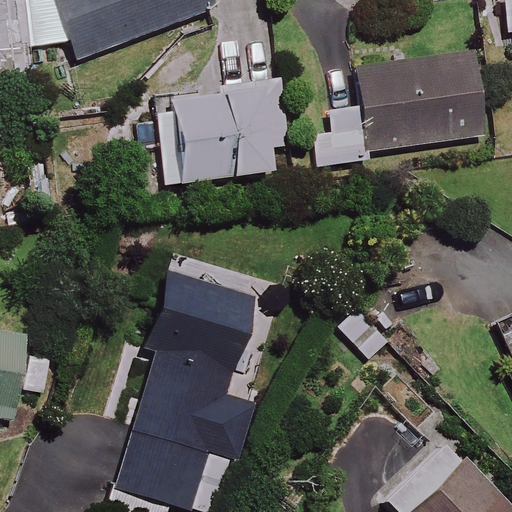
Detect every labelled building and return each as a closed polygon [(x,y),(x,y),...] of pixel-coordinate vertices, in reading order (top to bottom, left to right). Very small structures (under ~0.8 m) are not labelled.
[(0,0),(0,81),(31,76),(25,51),(59,42),(45,0),(0,0)] [(45,0),(59,42),(70,67),(213,14),(207,0),(45,0)] [(352,70),(357,109),(322,113),(325,132),(306,134),(311,170),(362,163),(361,155),(481,139),(469,54),(352,70)] [(284,148),(276,83),(214,91),(215,98),(147,107),(158,189),(268,175),(265,150),(284,148)] [(150,271),(148,278),(127,346),(152,354),(103,511),(184,511),(196,474),(227,483),(233,463),(249,411),(218,401),(249,301),(176,279),(150,271)] [(382,345),(345,308),(328,325),(365,361),(382,345)] [(0,422),(9,424),(12,391),(42,394),(46,357),(16,354),(18,337),(0,335),(0,422)] [(501,511),(439,445),(373,507),(377,511),(501,511)]
